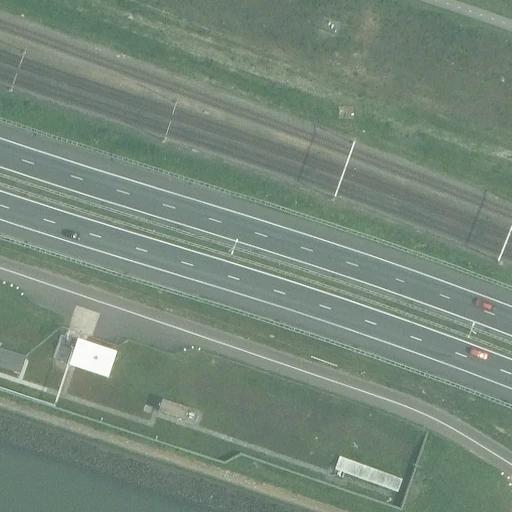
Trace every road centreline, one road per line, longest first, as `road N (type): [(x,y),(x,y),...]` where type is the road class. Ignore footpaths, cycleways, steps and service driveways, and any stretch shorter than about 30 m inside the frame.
road 1 (unclassified): [(511,466),(402,405),(0,269)]
road 2 (motorway): [(0,207),(343,314),(511,377)]
road 3 (motorway): [(511,325),(0,158)]
